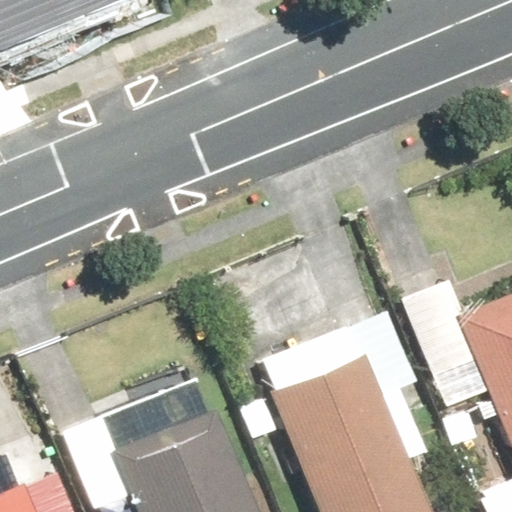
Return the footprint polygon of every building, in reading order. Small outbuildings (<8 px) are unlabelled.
[(0,0),(0,47),(115,0),(0,0)] [(432,267),(384,285),(423,391),(462,377),(496,468),(511,461),(511,273),(444,298),(432,267)] [(374,373),(359,380),(331,311),(240,348),(253,379),(221,392),(237,430),(268,417),(306,511),(412,511),(383,439),(399,433),(374,373)] [(242,511),(194,397),(90,441),(119,511),(242,511)] [(0,511),(15,511),(57,496),(30,429),(0,441),(0,511)]
